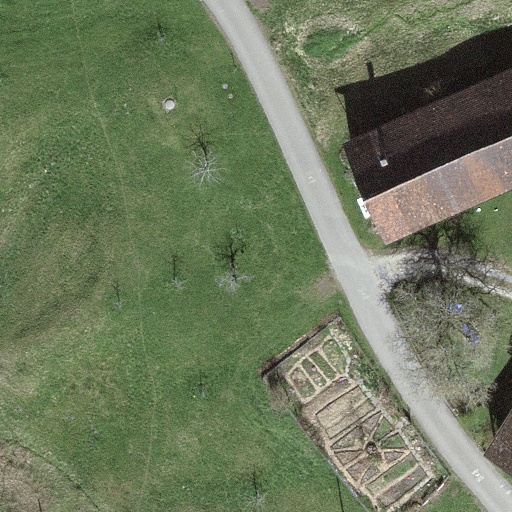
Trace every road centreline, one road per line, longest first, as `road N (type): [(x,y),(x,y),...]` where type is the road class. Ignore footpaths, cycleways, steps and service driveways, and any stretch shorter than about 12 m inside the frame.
road 1 (unclassified): [(506,511),(423,407),(353,288),(246,40),(220,0)]
road 2 (track): [(511,298),(436,270),(353,288)]
